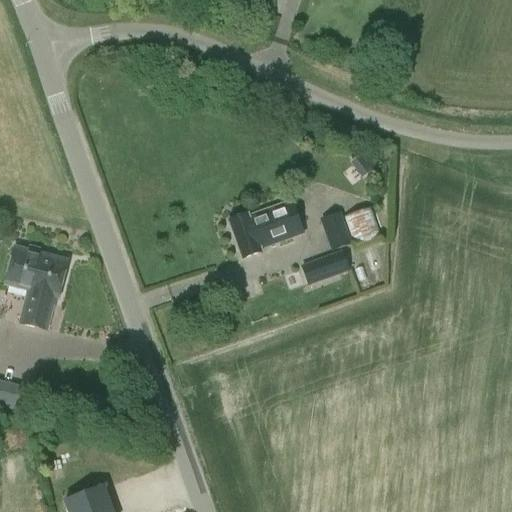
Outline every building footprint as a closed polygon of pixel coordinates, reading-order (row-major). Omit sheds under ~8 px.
[(293,205),(251,220),(250,217),(230,224),(242,261),(262,254),(261,250),(303,235),(293,205)] [(346,218),(357,248),(381,240),(369,210),(346,218)] [(331,252),(352,245),(341,215),(321,222),(331,252)] [(57,307),(59,299),(69,262),(15,249),(6,286),(27,291),(18,325),(48,333),(54,307),(57,307)] [(342,253),(302,267),(309,286),(348,271),(342,253)] [(0,405),(20,412),(28,388),(0,378),(0,405)] [(114,511),(105,486),(63,502),(66,511),(114,511)]
